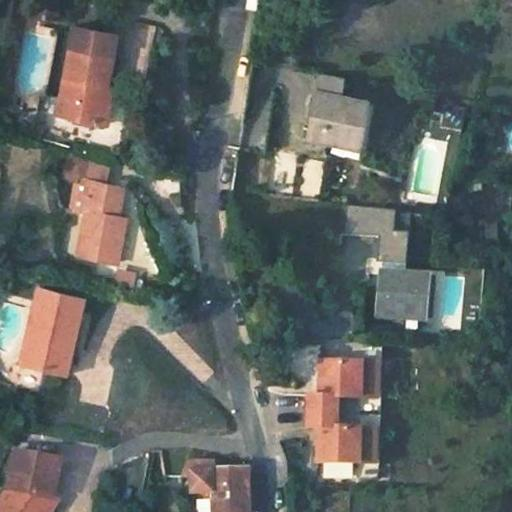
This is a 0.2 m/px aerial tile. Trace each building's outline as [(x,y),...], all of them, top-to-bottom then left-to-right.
[(19,14),(33,16),(36,1),(28,0),(12,0),(10,12),(19,14)] [(10,12),(0,57),(0,92),(2,93),(19,14),(10,12)] [(71,24),(59,97),(67,98),(64,115),(103,123),(107,100),(99,99),(103,78),(111,32),(71,24)] [(335,76),(304,69),(294,133),(351,140),(356,96),(333,89),(335,76)] [(107,100),(110,79),(103,78),(99,99),(107,100)] [(64,115),(67,98),(59,97),(53,95),(50,112),(64,115)] [(146,189),(94,178),(88,212),(99,214),(90,255),(133,264),(146,189)] [(381,260),(379,271),(400,274),(400,263),(403,264),(407,232),(393,231),(396,208),(346,203),(342,231),(377,234),(374,260),(381,260)] [(410,211),(396,208),(393,231),(407,232),(410,211)] [(400,274),(379,271),(374,313),(392,316),(392,311),(417,313),(421,276),(400,274)] [(81,293),(34,284),(20,360),(72,371),(83,319),(77,317),(81,293)] [(377,359),(319,358),(318,393),(305,393),(305,408),(335,409),(335,394),(375,395),(377,359)] [(335,409),(305,408),(304,427),(318,427),(317,461),(374,463),(375,427),(335,425),(335,409)] [(6,511),(63,511),(60,508),(67,466),(24,458),(15,501),(6,511)] [(245,511),(246,471),(211,465),(188,466),(189,495),(211,496),(211,511),(245,511)]
